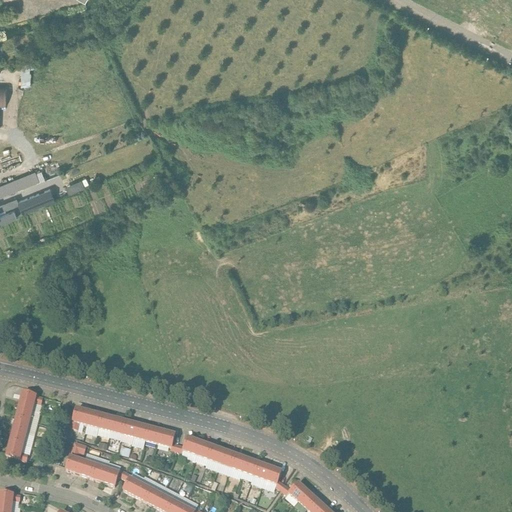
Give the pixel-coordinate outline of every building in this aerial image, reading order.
[(16,179),(1,185),(5,195),(20,189),(16,179)] [(55,200),(50,189),(18,202),(23,213),(55,200)] [(0,222),(17,216),(14,209),(0,214),(0,222)] [(19,407),(33,411),(35,406),(40,407),(42,400),(22,395),(19,407)] [(16,420),(30,424),(33,411),(19,407),(16,420)] [(79,427),(84,428),(88,414),(76,410),(70,431),(78,433),(79,427)] [(84,428),(97,431),(100,417),(88,414),(84,428)] [(97,431),(109,434),(113,420),(100,417),(97,431)] [(12,433),(27,437),(30,424),(16,420),(12,433)] [(109,434),(121,438),(125,423),(113,420),(109,434)] [(121,438),(134,441),(137,426),(125,423),(121,438)] [(134,441),(146,444),(150,430),(137,426),(134,441)] [(146,444),(158,447),(162,433),(150,430),(146,444)] [(9,446),(24,450),(27,437),(12,433),(9,446)] [(176,454),(178,448),(172,446),(175,436),(162,433),(158,447),(171,450),(170,453),(176,454)] [(183,454),(194,458),(199,443),(188,439),(184,449),(178,448),(176,454),(178,455),(177,459),(180,459),(181,456),(182,456),(183,454)] [(194,458),(206,462),(211,448),(199,443),(194,458)] [(78,477),(83,462),(77,460),(79,456),(84,458),(87,448),(74,444),(70,458),(71,458),(66,473),(78,477)] [(24,450),(9,446),(6,459),(26,464),(28,457),(22,455),(24,450)] [(206,462),(218,466),(223,452),(211,448),(206,462)] [(218,466),(229,470),(234,456),(223,452),(218,466)] [(229,470),(241,475),(246,460),(234,456),(229,470)] [(241,475),(253,479),(258,465),(246,460),(241,475)] [(78,477),(90,481),(95,466),(83,462),(78,477)] [(118,479),(123,482),(126,475),(131,464),(126,462),(122,473),(120,472),(119,474),(108,470),(103,485),(115,489),(118,479)] [(253,479),(264,483),(270,469),(258,465),(253,479)] [(90,481),(103,485),(108,470),(95,466),(90,481)] [(281,494),(284,488),(278,483),(281,473),(270,469),(264,483),(263,488),(275,492),(276,490),(281,494)] [(134,499),(141,486),(130,480),(132,477),(126,475),(123,482),(128,484),(123,494),(134,499)] [(289,496),(297,504),(307,493),(298,485),(291,493),(284,488),(281,494),(287,498),(289,496)] [(134,499),(145,505),(152,491),(141,486),(134,499)] [(145,505),(156,511),(163,497),(152,491),(145,505)] [(297,504),(305,511),(306,511),(316,501),(307,493),(297,504)] [(0,507),(13,509),(13,503),(19,504),(20,498),(0,495),(0,507)] [(156,511),(158,511),(168,511),(174,503),(163,497),(156,511)] [(306,511),(322,511),(325,510),(316,501),(306,511)] [(168,511),(182,511),(185,508),(174,503),(168,511)]
